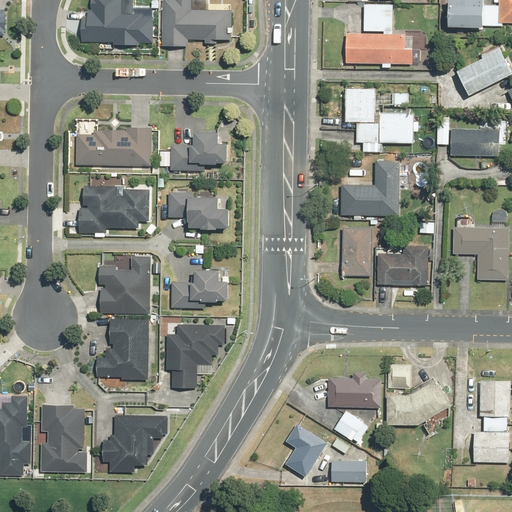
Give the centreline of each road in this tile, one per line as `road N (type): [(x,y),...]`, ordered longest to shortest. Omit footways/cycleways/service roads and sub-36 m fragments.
road 1 (residential): [(47,80),(290,86)]
road 2 (residential): [(44,317),(47,80)]
road 3 (tertiary): [(290,86),(281,317)]
road 4 (tertiary): [(281,317),(511,329)]
road 5 (tertiary): [(281,317),(244,406),(169,511)]
